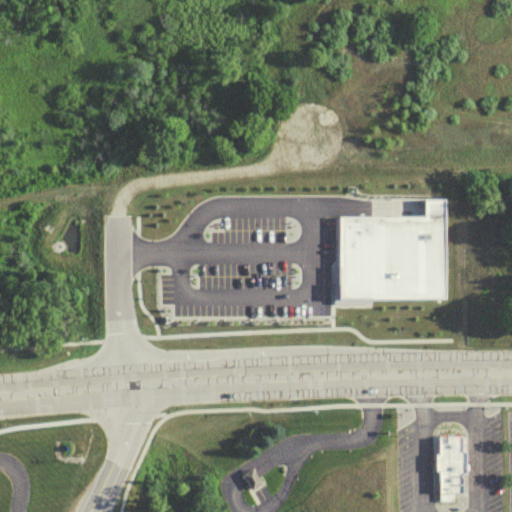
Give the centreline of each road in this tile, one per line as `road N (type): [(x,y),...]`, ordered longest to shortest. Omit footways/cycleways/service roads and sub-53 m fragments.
road 1 (primary): [(1,401),(511,379)]
road 2 (residential): [(94,511),(149,390)]
